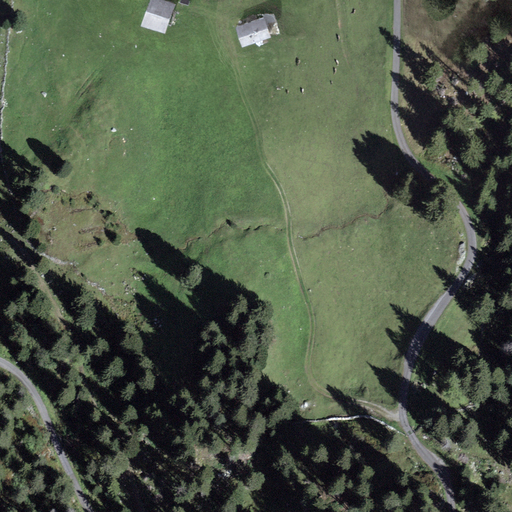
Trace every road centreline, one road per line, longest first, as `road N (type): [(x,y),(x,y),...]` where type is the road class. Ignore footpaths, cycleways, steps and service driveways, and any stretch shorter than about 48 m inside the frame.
road 1 (track): [(397,0),(400,140),(466,219),(474,245),(470,268),(406,367),(402,410),(413,443),(443,474),(451,511)]
road 2 (track): [(403,415),(330,394),(310,378),(313,321),(284,194),(261,156),(225,29)]
road 3 (track): [(143,511),(67,330),(22,243),(0,227)]
road 4 (track): [(90,511),(34,391),(0,360)]
